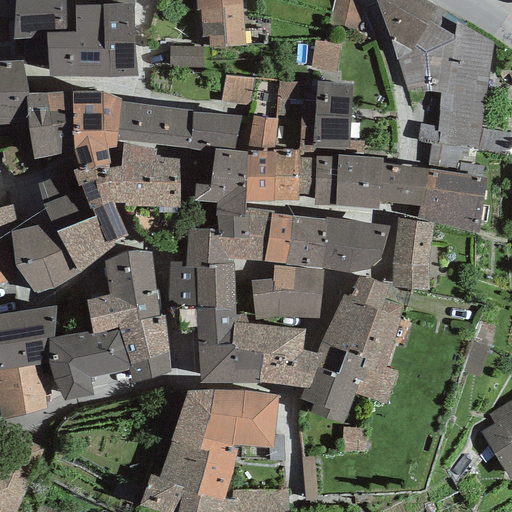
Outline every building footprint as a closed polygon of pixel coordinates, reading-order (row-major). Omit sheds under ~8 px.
[(0,0),(0,17),(14,18),(14,0),(0,0)] [(14,0),(14,18),(13,39),(47,41),(47,32),(75,33),(76,5),(76,0),(14,0)] [(241,0),(195,0),(196,10),(199,10),(201,37),(209,37),(210,47),(244,45),(241,0)] [(365,0),(333,0),(327,23),(357,30),(365,0)] [(458,19),(423,0),(375,0),(396,60),(398,60),(408,93),(430,91),(441,92),(437,127),(419,124),(417,142),(432,144),(427,165),(456,171),(461,149),(476,150),(480,129),(493,43),(463,25),(465,23),(458,19)] [(133,3),(102,5),(104,50),(108,50),(109,77),(138,77),(134,44),(133,3)] [(48,78),(109,77),(108,50),(104,50),(102,5),(76,5),(75,33),(47,32),(47,41),(48,78)] [(340,45),(314,40),(310,67),(337,72),(340,45)] [(202,47),(170,47),(170,67),(202,67),(202,47)] [(22,61),(0,61),(0,125),(27,124),(25,93),(28,93),(22,61)] [(253,79),(225,75),(221,102),(250,105),(253,79)] [(317,82),(278,81),(277,99),(301,100),(316,101),(317,82)] [(353,85),(317,82),(316,101),(301,100),(298,149),(298,152),(312,153),(313,146),(349,148),(353,85)] [(71,91),(28,93),(25,93),(27,124),(27,129),(71,124),(71,91)] [(101,92),(71,91),(71,124),(73,151),(75,160),(77,167),(78,172),(108,164),(110,164),(108,153),(107,149),(115,148),(116,140),(121,101),(121,100),(101,92)] [(138,104),(121,101),(116,140),(135,142),(190,149),(193,113),(193,111),(138,104)] [(252,117),(193,113),(190,149),(214,153),(215,148),(247,152),(247,151),(248,146),(252,117)] [(253,115),(252,117),(248,146),(275,147),(278,118),(253,115)] [(73,151),(71,124),(27,129),(33,160),(73,151)] [(511,135),(480,129),(476,150),(507,155),(511,135)] [(156,150),(123,143),(120,166),(121,203),(180,209),(179,159),(159,158),(159,155),(155,155),(156,150)] [(245,202),(247,152),(215,148),(214,153),(209,185),(195,184),(194,200),(216,202),(216,205),(215,216),(217,216),(245,218),(245,208),(244,205),(245,202)] [(274,149),(274,152),(274,201),(298,201),(298,197),(298,158),(298,152),(298,149),(274,149)] [(274,152),(247,151),(247,152),(245,202),(274,201),(274,152)] [(381,158),(338,155),(338,158),(335,206),(378,209),(379,202),(381,163),(381,158)] [(335,206),(338,158),(315,156),(316,159),(298,158),(298,197),(314,199),(313,205),(335,206)] [(483,166),(460,162),(459,171),(482,174),(483,166)] [(423,206),(428,168),(404,166),(381,163),(379,202),(396,203),(419,206),(423,206)] [(121,203),(120,166),(109,169),(108,164),(78,172),(77,167),(72,170),(77,186),(82,186),(90,210),(92,210),(112,201),(121,203)] [(486,178),(428,168),(423,206),(419,206),(417,218),(477,233),(486,178)] [(72,170),(37,183),(42,206),(50,221),(80,273),(114,246),(112,242),(126,236),(112,201),(92,210),(90,210),(82,186),(77,186),(72,170)] [(0,208),(0,243),(2,243),(1,229),(16,223),(13,205),(0,208)] [(274,211),(245,208),(245,218),(217,216),(217,230),(208,229),(208,255),(208,264),(234,264),(234,261),(234,260),(264,261),(271,214),(274,214),(274,211)] [(291,216),(274,214),(271,214),(264,261),(286,264),(291,216)] [(326,220),(291,216),(286,264),(321,267),(326,220)] [(326,217),(326,220),(321,267),(351,273),(368,269),(386,254),(390,226),(326,217)] [(432,223),(397,218),(392,264),(391,287),(428,291),(427,264),(432,223)] [(50,221),(10,232),(14,266),(32,292),(52,289),(80,273),(50,221)] [(208,229),(186,229),(186,251),(186,263),(170,263),(169,307),(195,308),(234,308),(234,264),(208,264),(208,255),(208,229)] [(0,284),(11,283),(2,243),(0,243),(0,284)] [(128,252),(104,261),(109,295),(133,291),(138,321),(159,316),(151,252),(128,252)] [(323,270),(273,265),(272,279),(251,281),(255,320),(277,317),(319,320),(323,270)] [(333,315),(332,317),(393,342),(400,318),(397,318),(402,306),(385,299),(389,286),(359,276),(350,298),(343,294),(333,315)] [(109,295),(86,300),(91,331),(92,333),(119,329),(138,324),(138,321),(133,291),(109,295)] [(56,306),(0,314),(0,370),(40,364),(48,363),(49,338),(53,338),(56,306)] [(234,308),(195,308),(197,338),(200,383),(259,383),(262,354),(231,350),(233,321),(235,315),(234,308)] [(246,314),(235,315),(233,321),(231,350),(262,354),(259,383),(299,388),(304,388),(309,388),(317,367),(321,354),(316,353),(308,352),(302,351),(304,330),(247,324),(247,321),(246,314)] [(169,352),(164,315),(159,316),(138,321),(138,324),(119,329),(130,364),(169,352)] [(393,342),(332,317),(316,353),(321,354),(317,367),(339,375),(346,353),(365,360),(361,369),(367,370),(363,383),(358,382),(354,395),(387,405),(397,373),(385,368),(393,342)] [(495,327),(478,322),(471,342),(488,347),(490,347),(495,327)] [(53,338),(49,338),(48,363),(53,380),(64,401),(93,395),(90,379),(128,369),(132,369),(130,364),(119,329),(92,333),(91,331),(53,338)] [(479,377),(488,347),(471,342),(463,372),(479,377)] [(169,352),(130,364),(132,369),(128,369),(134,386),(171,373),(169,352)] [(365,360),(346,353),(339,375),(317,367),(309,388),(304,388),(300,399),(314,403),(309,413),(343,424),(354,395),(358,382),(363,383),(367,370),(361,369),(365,360)] [(0,420),(46,410),(40,364),(0,370),(0,420)] [(213,391),(186,390),(158,479),(150,475),(139,505),(158,511),(177,511),(183,490),(196,495),(208,451),(199,450),(202,438),(213,391)] [(278,395),(246,390),(244,391),(241,418),(235,418),(232,444),(268,447),(273,448),(274,436),(278,395)] [(244,391),(213,391),(202,438),(232,447),(232,444),(235,418),(241,418),(244,391)] [(511,399),(488,415),(494,423),(480,432),(510,481),(511,479),(511,399)] [(366,429),(342,428),(342,452),(365,453),(366,429)] [(284,436),(274,436),(273,448),(268,447),(268,461),(285,461),(284,436)] [(16,511),(44,451),(15,438),(2,464),(0,462),(0,511),(16,511)] [(232,447),(202,438),(199,450),(208,451),(196,495),(199,496),(223,499),(238,449),(232,447)] [(314,457),(302,458),(305,501),(317,500),(314,457)] [(223,499),(199,496),(196,495),(183,490),(177,511),(287,511),(288,490),(232,489),(232,500),(223,499)]
